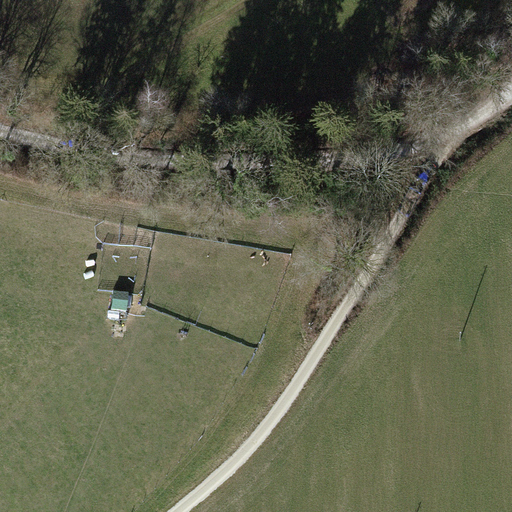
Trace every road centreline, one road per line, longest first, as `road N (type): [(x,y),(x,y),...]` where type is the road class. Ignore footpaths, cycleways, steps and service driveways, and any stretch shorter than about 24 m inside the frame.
road 1 (track): [(511,97),(460,139),(329,163),(179,162),(0,132)]
road 2 (track): [(460,139),(275,415),(175,511)]
